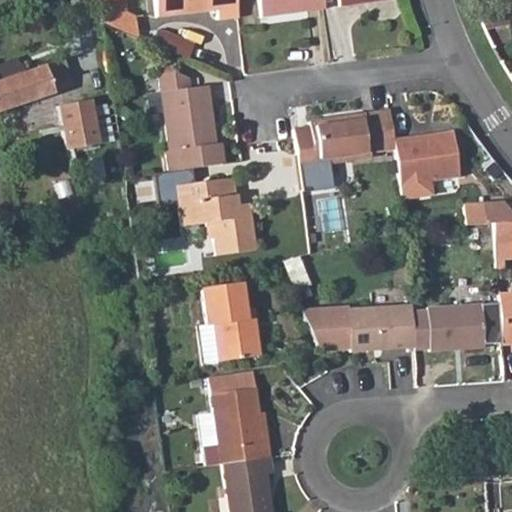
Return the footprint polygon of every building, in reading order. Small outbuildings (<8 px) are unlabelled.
[(97,0),(100,17),(101,24),(128,36),(136,39),(133,16),(125,14),(123,0),(97,0)] [(235,19),(233,0),(153,0),(156,17),(215,10),(216,20),(235,19)] [(255,0),(258,17),(322,9),(320,0),(255,0)] [(511,0),(502,0),(504,15),(511,14),(511,0)] [(155,28),(150,44),(190,55),(194,39),(155,28)] [(0,106),(70,82),(62,56),(19,70),(12,60),(0,63),(0,106)] [(166,152),(168,172),(221,164),(219,144),(214,145),(206,86),(187,89),(185,77),(172,72),(157,74),(168,152),(166,152)] [(56,104),(65,147),(89,142),(97,141),(89,98),(56,104)] [(307,128),(292,130),(300,192),(317,189),(314,164),(393,153),(391,140),(387,112),(306,123),(307,128)] [(451,132),(391,140),(393,153),(399,200),(430,196),(428,182),(457,178),(451,132)] [(89,142),(65,147),(85,220),(107,215),(89,142)] [(231,179),(173,186),(179,226),(204,223),(206,240),(212,240),(214,255),(252,250),(246,204),(232,205),(232,197),(233,197),(231,179)] [(491,224),(511,222),(511,216),(502,203),(461,207),(463,226),(491,224)] [(511,222),(491,224),(493,242),(511,241),(511,222)] [(199,289),(204,327),(212,326),(217,362),(257,356),(251,319),(243,319),(243,309),(239,283),(199,289)] [(511,295),(496,296),(496,304),(499,345),(511,344),(511,295)] [(424,311),(409,312),(411,347),(411,351),(427,351),(426,353),(453,352),(453,345),(481,343),(481,346),(499,345),(496,304),(424,309),(424,311)] [(345,308),(299,312),(317,351),(348,349),(348,352),(411,347),(409,312),(409,307),(346,310),(345,308)] [(251,309),(243,309),(243,319),(251,319),(251,309)] [(481,343),(453,345),(453,352),(481,350),(481,346),(481,343)] [(118,352),(93,355),(103,428),(128,425),(118,352)] [(239,390),(237,374),(207,378),(212,419),(197,421),(201,452),(216,450),(218,465),(219,464),(268,458),(266,441),(260,441),(257,414),(254,388),(239,390)] [(263,413),(257,414),(260,441),(266,441),(263,413)] [(268,458),(219,464),(225,511),(269,511),(265,475),(270,474),(268,458)]
